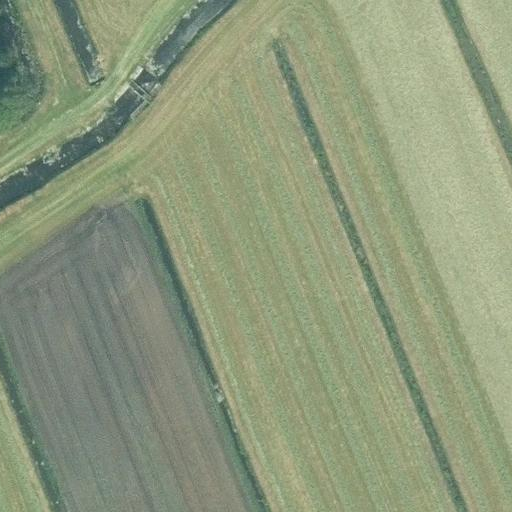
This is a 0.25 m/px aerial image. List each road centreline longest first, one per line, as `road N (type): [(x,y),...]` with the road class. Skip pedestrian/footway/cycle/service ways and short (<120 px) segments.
road 1 (track): [(0,164),(79,112),(119,74)]
road 2 (track): [(79,112),(33,0)]
